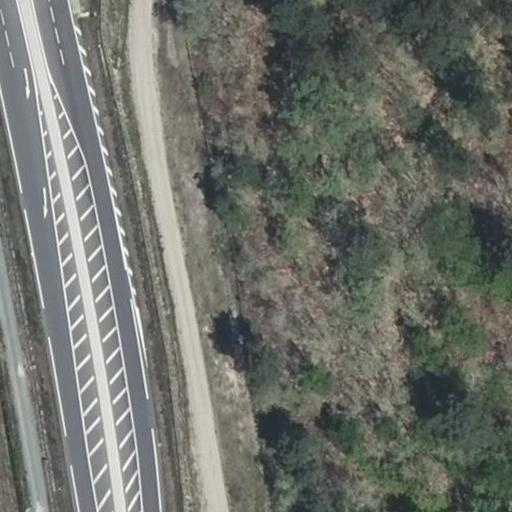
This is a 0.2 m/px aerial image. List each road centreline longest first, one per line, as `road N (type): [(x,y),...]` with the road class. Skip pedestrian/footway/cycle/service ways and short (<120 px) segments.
road 1 (primary): [(155,511),(112,223),(56,0)]
road 2 (primary): [(3,0),(94,511)]
road 3 (track): [(0,240),(48,511)]
